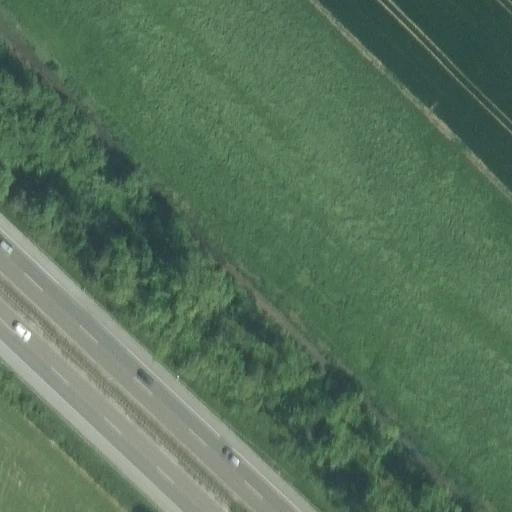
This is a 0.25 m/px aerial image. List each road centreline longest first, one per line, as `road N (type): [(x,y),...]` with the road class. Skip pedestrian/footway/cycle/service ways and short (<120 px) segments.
road 1 (motorway): [(273,511),(0,255)]
road 2 (motorway): [(0,340),(177,511)]
